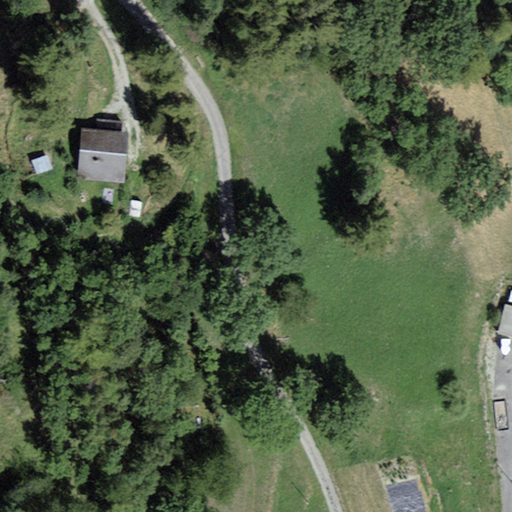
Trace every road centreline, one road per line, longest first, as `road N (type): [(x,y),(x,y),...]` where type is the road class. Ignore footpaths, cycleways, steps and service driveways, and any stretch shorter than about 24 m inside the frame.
road 1 (track): [(341,511),(243,325),(226,246),(225,166),(204,93)]
road 2 (track): [(204,93),(189,87),(189,151),(162,229)]
